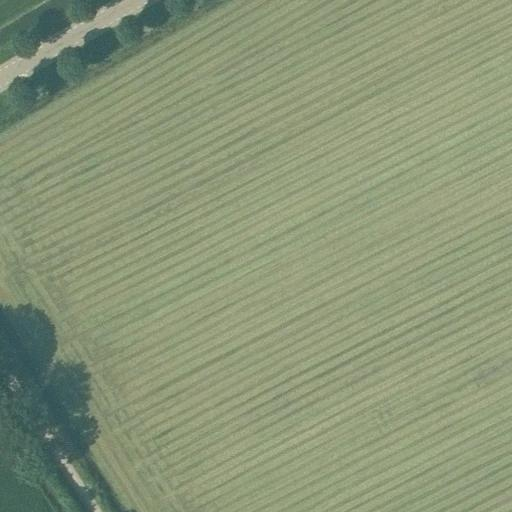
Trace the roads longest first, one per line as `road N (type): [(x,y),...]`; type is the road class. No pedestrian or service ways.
road 1 (unclassified): [(99,511),(0,354)]
road 2 (tertiary): [(146,0),(0,85)]
